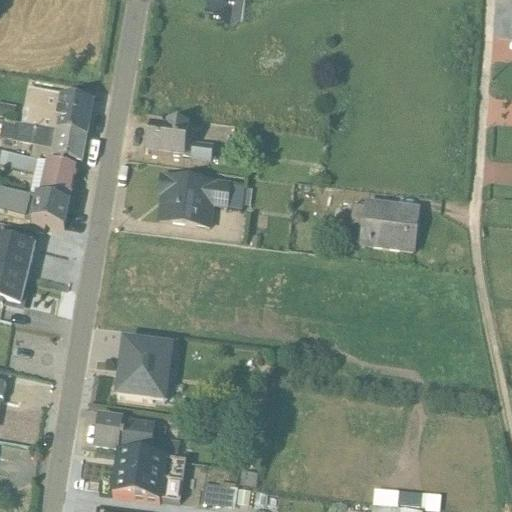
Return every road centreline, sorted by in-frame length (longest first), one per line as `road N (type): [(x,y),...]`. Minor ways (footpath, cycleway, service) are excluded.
road 1 (residential): [(53,511),(139,0)]
road 2 (residential): [(511,446),(476,274),(480,121)]
road 3 (residential): [(480,121),(487,0)]
